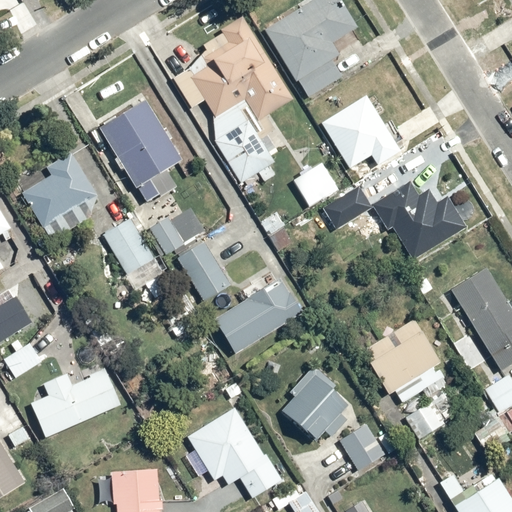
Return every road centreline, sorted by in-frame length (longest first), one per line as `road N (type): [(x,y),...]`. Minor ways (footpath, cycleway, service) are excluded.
road 1 (residential): [(511,152),(417,0)]
road 2 (residential): [(0,81),(131,0)]
